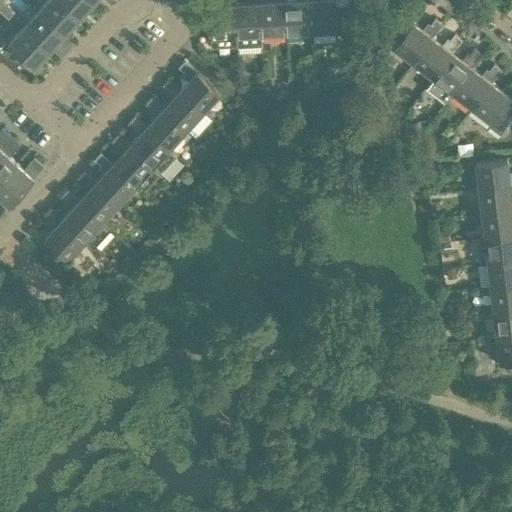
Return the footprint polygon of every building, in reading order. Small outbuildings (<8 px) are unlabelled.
[(80,18),(59,0),(47,0),(38,10),(65,35),(80,18)] [(94,2),(91,0),(59,0),(80,18),(94,2)] [(236,36),(235,4),(234,0),(229,0),(230,4),(208,5),(210,37),(236,36)] [(259,0),(253,0),(254,3),(235,4),(236,36),(237,48),(262,46),(261,34),(259,2),(259,0)] [(286,33),(284,1),(283,0),(278,0),(279,1),(259,2),(261,34),(286,33)] [(307,0),(300,0),(284,1),(286,33),(310,32),(307,0)] [(307,0),(310,32),(336,30),(334,0),(307,0)] [(16,11),(7,3),(1,10),(10,18),(16,11)] [(65,35),(38,10),(23,26),(50,51),(65,35)] [(402,26),(408,17),(400,11),(393,19),(402,26)] [(432,37),(433,37),(443,25),(436,19),(431,25),(433,30),(429,34),(412,21),(392,46),(413,62),(432,37)] [(50,51),(23,26),(8,43),(35,67),(50,51)] [(432,77),(452,52),(453,52),(462,39),(455,34),(450,40),(452,44),(448,49),(433,37),(432,37),(413,62),(432,77)] [(444,102),(452,92),(472,67),(472,68),(482,55),(475,49),(470,55),(471,60),(468,64),(453,52),(452,52),(432,77),(425,87),(444,102)] [(193,76),(180,89),(203,112),(220,93),(197,71),(185,60),(178,68),(185,74),(189,73),(193,76)] [(491,82),(502,70),(495,64),(489,70),(491,75),(487,79),(472,68),(472,67),(452,92),(471,107),(491,82)] [(187,130),(203,112),(180,89),(179,90),(168,79),(161,86),(168,92),(173,91),(176,94),(163,108),(186,130),(187,130)] [(507,94),(491,82),(471,107),(492,124),(490,127),(500,135),(511,119),(511,103),(510,101),(511,98),(511,81),(508,86),(510,90),(507,94)] [(186,130),(163,108),(151,97),(146,103),(152,108),(157,107),(161,111),(146,126),(170,148),(186,130)] [(178,156),(170,148),(146,126),(135,116),(128,122),(134,128),(139,127),(143,130),(129,145),(152,167),(160,174),(178,156)] [(0,149),(2,148),(12,136),(4,128),(0,132),(0,149)] [(135,186),(152,167),(129,145),(117,135),(111,142),(117,147),(121,146),(125,150),(112,163),(135,186)] [(0,181),(17,162),(10,156),(21,144),(12,136),(2,148),(0,149),(0,181)] [(135,186),(112,163),(101,153),(94,160),(100,165),(105,164),(108,168),(95,182),(119,203),(135,186)] [(25,169),(17,162),(0,181),(0,196),(8,204),(9,204),(34,177),(45,166),(35,157),(25,169)] [(475,162),(478,187),(510,184),(511,183),(511,177),(509,178),(507,158),(475,162)] [(102,222),(119,203),(95,182),(84,171),(77,178),(83,184),(88,183),(92,186),(78,200),(102,222)] [(511,203),(510,184),(478,187),(481,212),(511,208),(511,203)] [(110,229),(102,222),(78,200),(67,190),(61,196),(66,202),(71,201),(75,204),(62,219),(85,240),(93,248),(110,229)] [(68,260),(85,240),(62,219),(50,208),(44,215),(49,220),(54,219),(58,223),(44,238),(68,260)] [(511,208),(481,212),(484,237),(511,233),(511,208)] [(511,233),(484,237),(486,261),(511,258),(511,233)] [(511,258),(486,261),(489,286),(511,283),(511,258)] [(511,283),(489,286),(492,311),(511,309),(511,283)] [(511,309),(492,311),(495,336),(511,334),(511,309)] [(511,334),(495,336),(498,362),(511,360),(511,334)]
